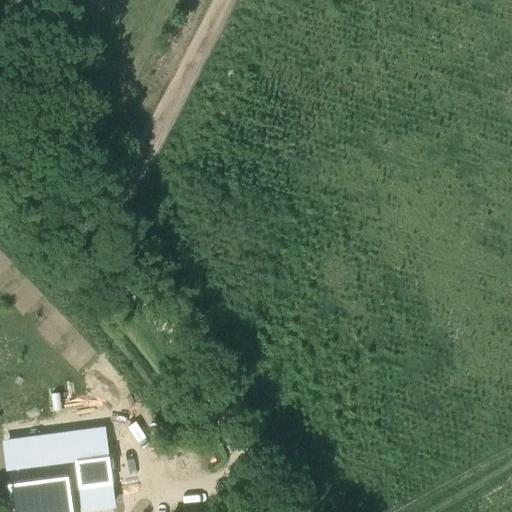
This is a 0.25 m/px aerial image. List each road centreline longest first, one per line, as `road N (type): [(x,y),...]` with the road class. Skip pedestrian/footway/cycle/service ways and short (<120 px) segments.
road 1 (track): [(88,238),(271,511)]
road 2 (track): [(221,0),(88,238)]
road 3 (track): [(88,238),(0,143)]
